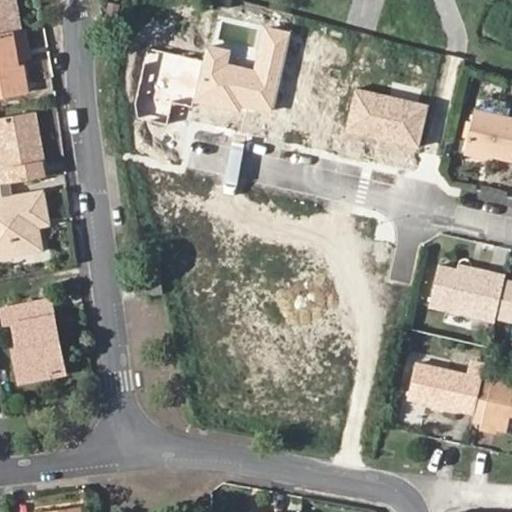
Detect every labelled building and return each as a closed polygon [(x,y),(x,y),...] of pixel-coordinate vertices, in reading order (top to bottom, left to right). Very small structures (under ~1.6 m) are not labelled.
[(0,0),(0,29),(15,27),(19,26),(14,0),(0,0)] [(28,58),(23,25),(19,26),(15,27),(21,59),(28,58)] [(274,116),(292,32),(263,26),(254,69),(226,63),(229,50),(207,45),(196,99),(274,116)] [(0,92),(26,88),(21,59),(15,27),(0,29),(0,92)] [(428,104),(354,88),(344,133),(418,149),(428,104)] [(511,120),(501,119),(504,106),(502,101),(482,96),(477,100),(475,113),(469,111),(461,149),(511,160),(511,120)] [(0,182),(9,181),(26,178),(24,165),(43,161),(35,113),(0,118),(0,152),(0,153),(2,167),(0,167),(0,182)] [(0,191),(1,200),(12,199),(9,181),(0,182),(0,191)] [(0,191),(0,253),(39,248),(35,222),(45,220),(40,194),(12,199),(1,200),(0,191)] [(452,261),(432,257),(427,278),(421,306),(441,310),(493,321),(506,265),(491,261),(489,269),(470,265),(452,261)] [(164,275),(147,277),(149,295),(167,293),(164,275)] [(18,345),(14,346),(20,378),(58,371),(52,338),(57,338),(50,298),(22,304),(24,318),(14,321),(18,345)] [(414,363),(406,397),(457,408),(465,375),(414,363)] [(511,427),(511,382),(491,377),(479,427),(496,431),(496,424),(511,427)]
